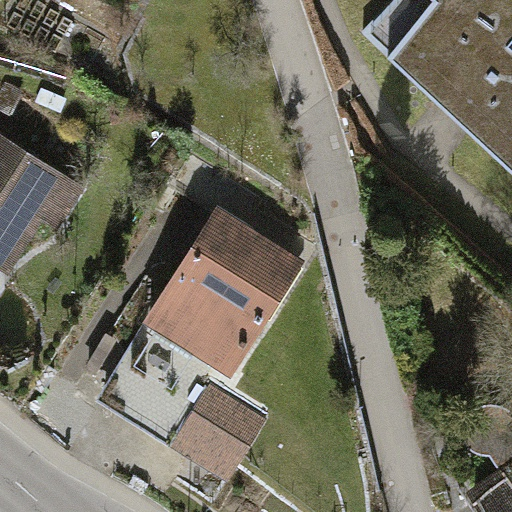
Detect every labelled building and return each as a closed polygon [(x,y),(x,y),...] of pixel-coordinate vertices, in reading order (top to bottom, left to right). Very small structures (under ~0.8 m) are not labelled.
[(511,0),(391,0),(364,30),(511,167),(511,0)] [(0,135),(0,262),(6,266),(64,176),(0,135)] [(299,263),(219,213),(116,374),(184,417),(220,361),(232,369),(299,263)] [(215,384),(183,444),(239,473),(270,413),(215,384)] [(508,471),(475,492),(488,511),(511,511),(511,429),(491,443),(508,471)]
